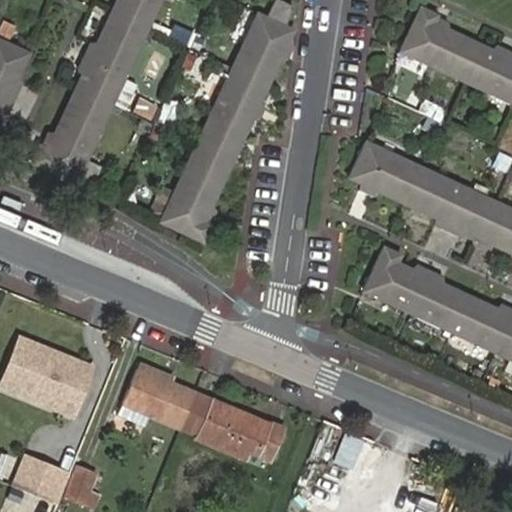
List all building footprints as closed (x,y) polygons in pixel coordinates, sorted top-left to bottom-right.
[(120,0),(50,149),(39,144),(29,163),(75,185),(160,0),(120,0)] [(259,15),(159,225),(202,245),(212,225),(201,220),(293,31),(287,29),(297,12),(275,1),(267,18),(259,15)] [(403,58),(511,109),(511,67),(436,32),(441,23),(424,16),(403,58)] [(0,44),(0,152),(8,134),(0,130),(0,124),(31,60),(0,44)] [(149,120),(154,104),(135,98),(130,114),(149,120)] [(349,186),(511,260),(511,215),(367,147),(349,186)] [(496,152),(491,168),(505,173),(510,157),(496,152)] [(364,299),(511,367),(511,325),(400,273),(404,264),(384,255),(364,299)] [(73,419),(92,370),(74,362),(71,370),(49,361),(53,353),(21,341),(5,379),(36,392),(32,402),(73,419)] [(183,432),(197,397),(138,374),(120,421),(147,432),(152,420),(183,432)] [(34,462),(24,488),(43,496),(53,470),(34,462)] [(61,503),(72,477),(53,470),(43,496),(61,503)] [(91,494),(97,478),(78,471),(67,499),(96,511),(102,498),(91,494)]
